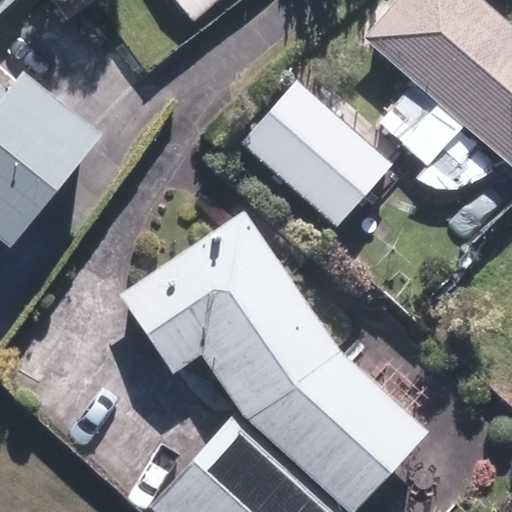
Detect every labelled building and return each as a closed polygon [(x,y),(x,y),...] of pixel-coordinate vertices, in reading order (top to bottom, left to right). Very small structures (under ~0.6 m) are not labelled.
[(0,0),(0,22),(24,0),(0,0)] [(175,0),(195,24),(223,0),(175,0)] [(369,39),(418,81),(379,126),(472,206),(453,227),(473,243),(511,199),(511,19),(490,0),(402,0),(372,35),(369,39)] [(0,81),(0,232),(24,252),(114,141),(35,78),(19,98),(0,81)] [(254,420),(358,511),(368,511),(440,431),(346,346),(248,213),(128,300),(183,378),(210,359),(254,420)] [(157,509),(160,511),(343,511),(242,417),(157,509)]
